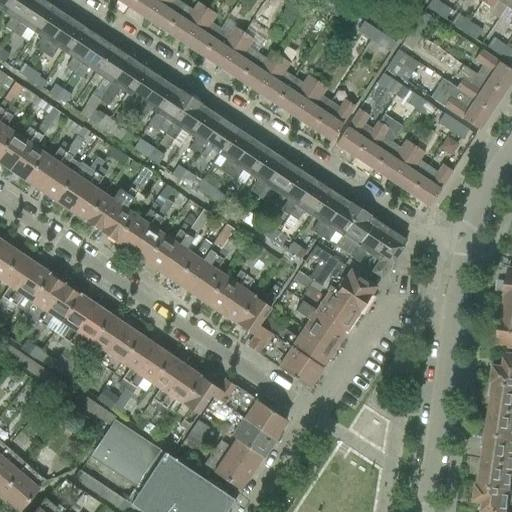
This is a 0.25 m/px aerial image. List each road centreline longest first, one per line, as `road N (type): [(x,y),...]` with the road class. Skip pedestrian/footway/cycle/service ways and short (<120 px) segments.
road 1 (residential): [(69,0),(461,258)]
road 2 (residential): [(315,418),(0,203)]
road 3 (tertiary): [(423,511),(452,308)]
road 4 (residential): [(315,418),(396,306),(452,308)]
